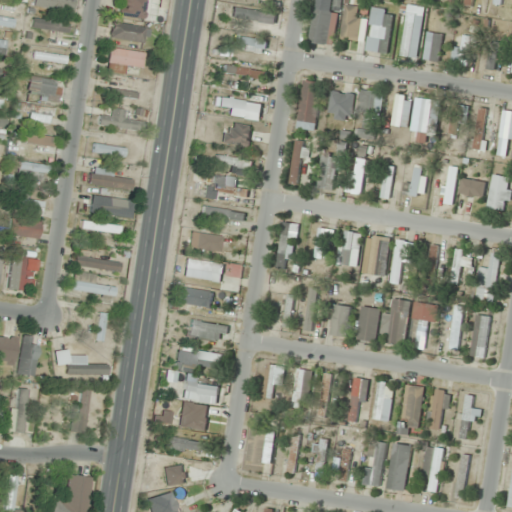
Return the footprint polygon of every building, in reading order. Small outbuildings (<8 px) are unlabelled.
[(34,0),(34,3),(73,9),(74,0),(72,0),(34,0)] [(145,19),(146,0),(119,0),(119,17),(145,19)] [(335,44),(336,11),(331,11),(331,1),(313,1),(312,43),(335,44)] [(340,37),(363,41),(367,19),(356,17),(358,7),(346,5),(340,37)] [(418,58),(425,7),(408,5),(400,55),(418,58)] [(230,17),(275,24),(276,14),(232,7),(230,17)] [(394,13),(373,9),(365,50),(387,54),(394,13)] [(14,16),(0,12),(0,26),(12,29),(14,16)] [(65,34),(67,25),(32,18),(30,27),(65,34)] [(109,39),(145,44),(147,28),(111,23),(109,39)] [(444,34),(428,31),(423,59),(439,62),(444,34)] [(455,46),(451,64),(468,67),(474,37),(464,35),(462,47),(455,46)] [(268,42),(239,36),(238,45),(266,51),(268,42)] [(4,38),(0,38),(0,54),(12,54),(12,49),(4,49),(4,38)] [(125,74),(126,66),(141,68),(143,53),(108,48),(105,71),(125,74)] [(64,63),(65,55),(32,52),(32,61),(64,63)] [(498,52),(488,52),(488,69),(498,69),(498,52)] [(222,72),(260,81),(262,73),(224,64),(222,72)] [(61,85),(35,75),(27,95),(53,105),(61,85)] [(322,83),(304,80),(297,128),(315,131),(322,83)] [(136,92),(103,89),(103,96),(135,99),(136,92)] [(383,93),(361,90),(357,118),(362,119),(361,128),(378,130),(383,93)] [(353,118),(353,92),(330,92),(330,118),(353,118)] [(394,126),(408,127),(411,96),(397,95),(394,126)] [(261,105),(219,98),(218,107),(260,113),(261,105)] [(427,133),(435,134),(441,102),(425,99),(417,140),(425,142),(427,133)] [(18,112),(28,113),(27,121),(50,124),(53,108),(19,103),(18,112)] [(470,108),(457,104),(447,132),(455,135),(460,122),(464,124),(470,108)] [(486,109),(477,108),(475,148),(483,149),(486,109)] [(122,120),(123,110),(110,109),(109,118),(98,117),(97,127),(140,131),(141,122),(122,120)] [(499,154),(506,155),(509,138),(511,138),(511,111),(505,111),(499,154)] [(249,147),(251,126),(224,123),(222,144),(249,147)] [(53,137),(22,135),(21,144),(52,146),(53,137)] [(124,148),(92,144),(91,154),(123,157),(124,148)] [(368,149),(359,148),(354,193),(362,194),(368,149)] [(337,191),(342,158),(322,155),(318,188),(337,191)] [(253,160),(216,157),(215,169),(252,172),(253,160)] [(17,173),(47,177),(49,166),(18,162),(17,173)] [(394,167),(385,166),(382,198),(392,199),(394,167)] [(113,170),(88,167),(86,185),(130,190),(131,179),(113,177),(113,170)] [(431,172),(416,167),(413,177),(409,176),(403,192),(422,198),(431,172)] [(474,211),(482,211),(482,174),(474,174),(474,211)] [(511,189),(511,177),(494,174),(487,208),(507,212),(511,189)] [(215,192),(248,196),(249,189),(237,188),(238,178),(213,175),(212,185),(205,184),(203,198),(214,200),(215,192)] [(40,215),(44,201),(21,195),(17,209),(40,215)] [(132,201),(107,197),(105,207),(90,205),(88,213),(129,219),(132,201)] [(245,214),(203,206),(201,216),(243,224),(245,214)] [(39,223),(10,219),(8,235),(37,239),(39,223)] [(119,227),(81,220),(79,229),(118,235),(119,227)] [(279,266),(291,267),(293,245),(289,244),(291,224),(282,223),(279,266)] [(317,257),(332,258),(333,230),(318,229),(317,257)] [(340,265),(359,266),(362,233),(344,231),(340,265)] [(391,237),(374,235),(370,274),(386,276),(391,237)] [(414,242),(399,240),(393,283),(402,284),(403,274),(410,275),(414,242)] [(114,277),(119,265),(77,249),(73,261),(114,277)] [(29,290),(29,252),(9,252),(9,290),(29,290)] [(481,268),(476,299),(494,302),(501,254),(492,253),(490,269),(481,268)] [(183,277),(220,283),(224,265),(186,259),(183,277)] [(69,291),(113,297),(114,287),(92,285),(94,275),(72,272),(69,291)] [(179,304),(211,309),(213,293),(181,288),(179,304)] [(295,295),(286,294),(282,327),(291,328),(295,295)] [(390,334),(388,342),(403,345),(410,302),(390,298),(384,333),(390,334)] [(325,304),(308,302),(305,331),(321,333),(325,304)] [(352,306),(336,305),(333,335),(349,337),(352,306)] [(381,309),(363,306),(357,339),(375,342),(381,309)] [(450,350),(460,351),(464,307),(455,306),(450,350)] [(425,349),(430,310),(416,308),(410,347),(425,349)] [(94,341),(103,342),(105,314),(97,313),(94,341)] [(485,359),(492,317),(477,314),(470,356),(485,359)] [(223,340),(225,324),(190,321),(188,337),(223,340)] [(38,346),(22,342),(15,374),(31,377),(38,346)] [(223,353),(178,350),(177,361),(222,364),(223,353)] [(68,364),(68,351),(55,351),(55,375),(106,375),(106,364),(68,364)] [(282,387),(285,367),(267,364),(262,400),(271,401),(274,386),(282,387)] [(306,408),(315,372),(300,368),(291,404),(306,408)] [(358,423),(367,380),(355,377),(346,420),(358,423)] [(390,422),(393,384),(377,382),(374,420),(390,422)] [(178,401),(218,402),(218,384),(178,383),(178,401)] [(419,426),(424,387),(406,384),(401,423),(419,426)] [(13,432),(22,433),(27,390),(17,389),(13,432)] [(447,411),(451,393),(434,389),(426,427),(438,430),(443,410),(447,411)] [(77,414),(70,413),(68,432),(84,434),(88,391),(80,390),(77,414)] [(472,407),(475,396),(468,394),(456,437),(466,439),(471,420),(479,422),(482,409),(472,407)] [(215,410),(174,407),(173,419),(214,422),(215,410)] [(266,430),(250,429),(248,462),(265,463),(266,430)] [(294,474),(302,435),(294,434),(286,473),(294,474)] [(195,438),(166,438),(166,451),(195,451),(195,438)] [(328,440),(320,439),(315,476),(323,478),(328,440)] [(387,443),(375,441),(369,484),(381,486),(387,443)] [(387,487),(404,491),(412,446),(395,443),(387,487)] [(440,492),(446,448),(427,446),(421,490),(440,492)] [(353,449),(345,448),(339,479),(346,480),(353,449)] [(464,498),(471,455),(463,454),(456,497),(464,498)] [(85,511),(90,478),(67,475),(63,502),(48,500),(46,511),(85,511)] [(159,511),(176,511),(170,492),(155,497),(159,511)]
